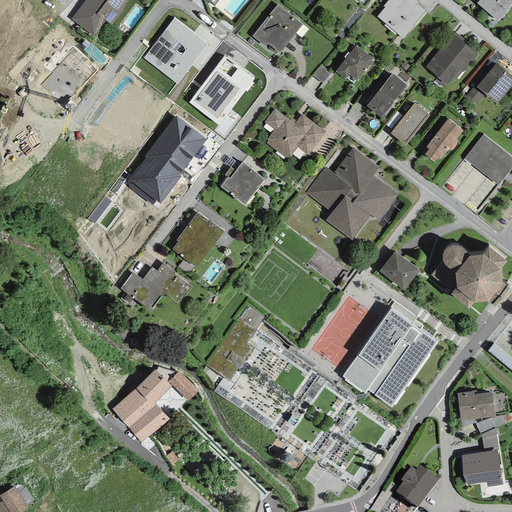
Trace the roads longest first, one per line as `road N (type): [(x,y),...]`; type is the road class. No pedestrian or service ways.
road 1 (residential): [(276,76),(511,252)]
road 2 (unknown): [(214,511),(98,419),(0,322)]
road 3 (residential): [(276,76),(145,252)]
road 4 (tertiary): [(430,401),(374,493),(350,511)]
road 5 (tertiary): [(511,299),(430,401)]
road 6 (residential): [(175,0),(276,76)]
